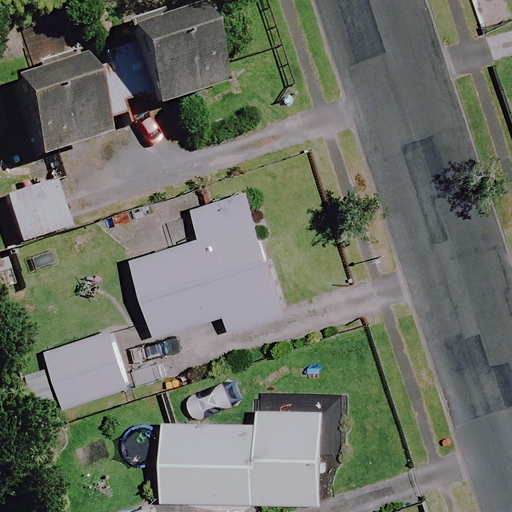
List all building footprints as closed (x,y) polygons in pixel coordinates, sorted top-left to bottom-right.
[(218,95),(195,17),(116,41),(139,118),(218,95)] [(99,146),(76,64),(5,84),(28,166),(99,146)] [(65,233),(51,187),(2,202),(15,248),(65,233)] [(289,317),(253,195),(195,212),(204,242),(136,262),(159,338),(227,318),(232,334),(289,317)] [(131,391),(112,331),(47,351),(66,411),(131,391)] [(328,413),(258,411),(258,426),(168,424),(166,502),(325,507),(328,413)]
